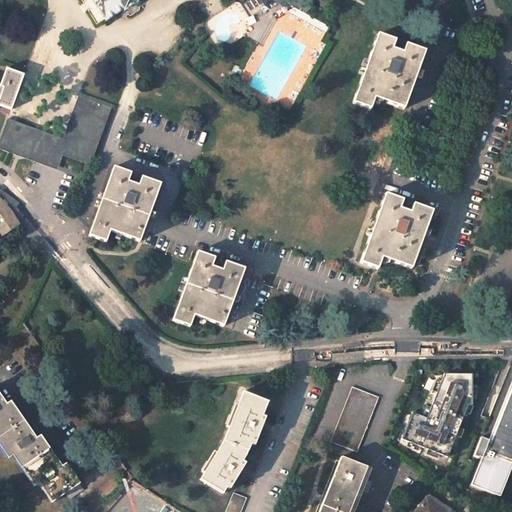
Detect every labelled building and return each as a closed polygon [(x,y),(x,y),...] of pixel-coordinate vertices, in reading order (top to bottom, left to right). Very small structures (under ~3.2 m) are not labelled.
[(125,10),(138,2),(138,0),(92,0),(97,7),(98,6),(106,20),(124,9),(125,10)] [(408,91),(423,51),(405,44),(402,52),(392,48),(395,41),(379,35),(354,104),(370,110),(376,96),(405,107),(410,91),(408,91)] [(0,105),(10,108),(22,73),(7,68),(1,85),(0,84),(0,105)] [(80,104),(65,146),(90,154),(105,113),(109,115),(112,107),(79,95),(76,103),(80,104)] [(63,138),(13,120),(12,123),(54,139),(46,160),(0,143),(0,149),(58,170),(63,156),(63,155),(91,165),(109,115),(105,113),(90,154),(65,146),(80,104),(76,103),(63,138)] [(54,139),(12,123),(13,120),(8,118),(0,140),(0,143),(46,160),(54,139)] [(112,229),(141,239),(147,224),(145,223),(160,183),(142,177),(139,185),(129,181),(131,173),(116,167),(91,237),(107,242),(112,229)] [(382,256),(412,267),(418,251),(416,250),(430,210),(413,204),(410,212),(400,209),(403,200),(386,194),(362,263),(378,269),(382,256)] [(0,231),(3,235),(20,224),(11,211),(0,198),(0,231)] [(229,308),(243,268),(225,261),(222,269),(212,266),(215,257),(199,252),(175,321),(191,327),(195,314),(225,324),(230,308),(229,308)] [(412,412),(401,439),(446,457),(467,405),(470,405),(471,374),(443,374),(426,418),(412,412)] [(511,465),(511,381),(489,440),(480,436),(472,456),(480,459),(469,486),(499,498),(511,465)] [(378,397),(352,387),(331,441),(356,452),(378,397)] [(8,405),(0,393),(0,438),(12,456),(17,453),(38,484),(42,482),(56,501),(81,484),(67,464),(63,467),(41,436),(37,439),(12,402),(8,405)] [(268,403),(244,393),(225,442),(201,479),(223,494),(227,488),(229,490),(246,465),(243,463),(248,454),(252,444),(255,445),(266,418),(263,416),(268,403)] [(349,511),(367,468),(341,457),(318,511),(349,511)] [(120,485),(125,492),(132,487),(127,480),(120,485)] [(243,511),(248,499),(234,493),(227,511),(243,511)] [(149,511),(132,501),(121,511),(149,511)] [(440,511),(425,501),(417,511),(440,511)]
